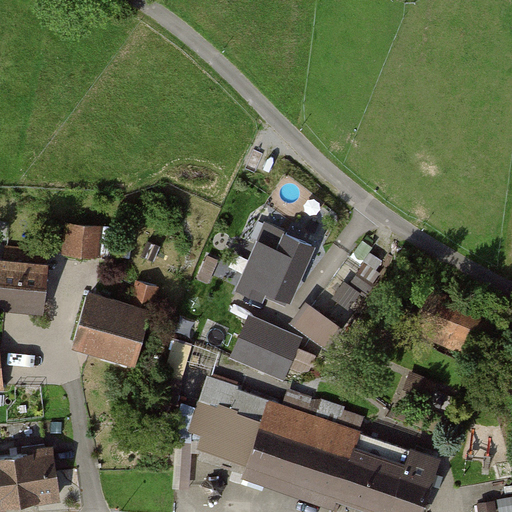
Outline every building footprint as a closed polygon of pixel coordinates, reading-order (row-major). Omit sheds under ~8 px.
[(100,231),(69,227),(65,254),(97,258),(100,231)] [(280,249),(260,240),(239,287),(261,297),(265,288),(290,298),(313,245),(287,233),(280,249)] [(6,261),(0,260),(0,303),(43,308),(50,251),(8,247),(6,261)] [(88,298),(75,341),(137,359),(158,287),(138,281),(130,310),(88,298)] [(497,323),(430,296),(420,321),(487,348),(497,323)] [(300,323),(326,342),(338,326),(313,307),(300,323)] [(282,382),(300,340),(248,318),(230,360),(282,382)] [(339,486),(414,511),(419,511),(441,448),(411,438),(406,453),(355,435),(360,421),(209,370),(191,421),(205,426),(200,441),(248,457),(243,471),(334,501),(339,486)] [(0,455),(0,502),(59,495),(54,449),(47,450),(46,444),(23,447),(23,453),(0,455)]
